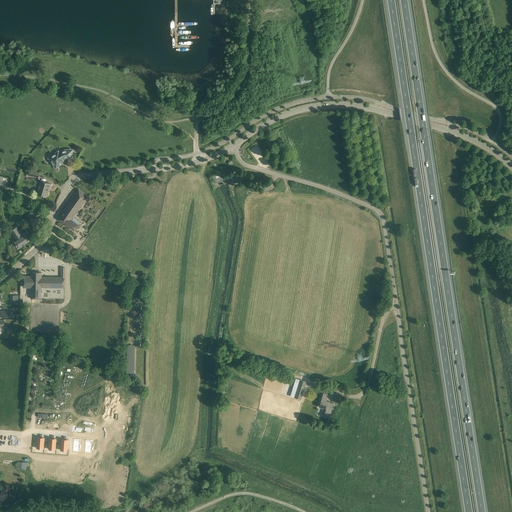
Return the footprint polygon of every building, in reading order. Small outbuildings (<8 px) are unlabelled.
[(70,158),(71,158),(73,150),(69,150),(68,150),(65,150),(63,151),(61,152),(58,153),(57,152),(52,155),(53,156),(51,157),(51,158),(50,159),(50,160),(51,160),(52,162),(51,162),(52,163),(56,169),(61,165),(60,164),(63,161),(62,160),(63,159),(64,159),(65,158),(67,158),(69,158),(70,158)] [(220,173),(213,176),(216,183),(223,181),(220,173)] [(36,194),(46,197),(49,188),(49,189),(51,184),(40,181),(36,194)] [(68,204),(77,211),(87,198),(77,190),(68,204)] [(71,220),(77,211),(68,204),(58,218),(75,231),(79,226),(71,220)] [(36,212),(28,218),(31,222),(39,216),(36,212)] [(17,227),(10,231),(16,240),(14,241),(19,248),(29,241),(24,234),(22,235),(17,227)] [(64,287),(65,273),(65,268),(62,268),(62,278),(41,277),(41,272),(32,272),(32,276),(23,276),(23,287),(31,287),(31,299),(41,299),(41,287),(64,287)] [(146,284),(148,279),(131,273),(129,278),(146,284)] [(135,346),(127,346),(126,373),(134,373),(135,346)] [(306,382),(301,380),(295,397),(296,398),(301,400),(306,382)] [(329,416),(332,408),(333,403),(326,401),(328,395),(324,393),(319,407),(326,409),(324,415),(329,416)]
